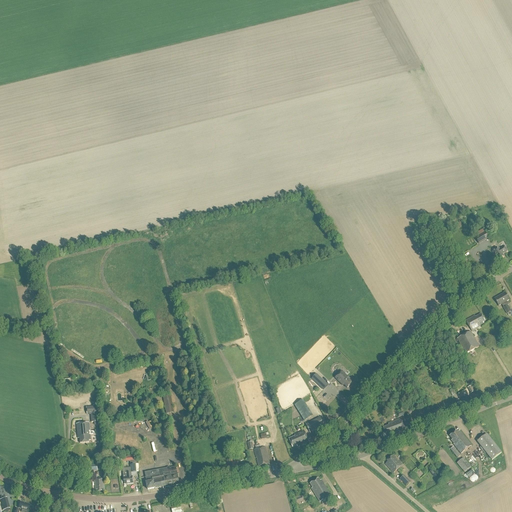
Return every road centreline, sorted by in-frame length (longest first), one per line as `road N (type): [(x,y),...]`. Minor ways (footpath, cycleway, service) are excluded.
road 1 (tertiary): [(335,431),(459,304),(511,268)]
road 2 (tertiary): [(53,494),(146,497),(283,472)]
road 3 (tertiary): [(361,456),(511,398)]
